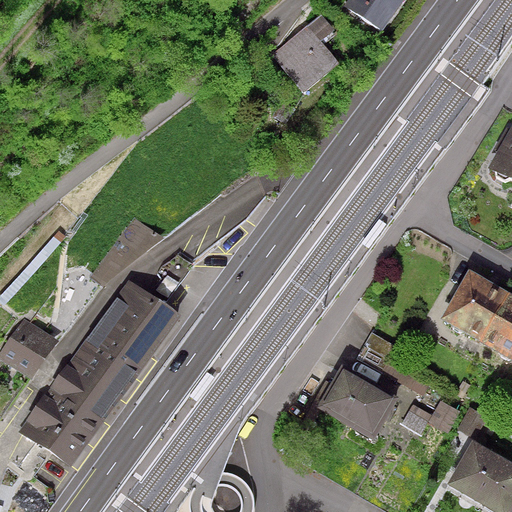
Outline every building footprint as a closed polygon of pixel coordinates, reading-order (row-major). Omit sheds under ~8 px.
[(408,0),(346,0),(343,6),(386,34),(408,0)] [(324,17),(273,56),(304,96),(343,66),(326,44),(338,34),(324,17)] [(250,62),(236,76),(249,89),(263,75),(250,62)] [(297,111),(281,101),(271,117),(287,127),(297,111)] [(511,130),(510,129),(486,172),(511,186),(511,130)] [(506,296),(466,273),(438,322),(478,345),(506,296)] [(75,472),(185,321),(131,282),(22,433),(75,472)] [(511,299),(506,296),(478,345),(511,364),(511,299)] [(25,317),(0,352),(0,361),(33,384),(62,343),(25,317)] [(395,348),(370,334),(363,346),(387,360),(395,348)] [(387,360),(363,346),(355,360),(379,374),(387,360)] [(394,406),(339,375),(317,413),(372,444),(394,406)] [(440,403),(428,424),(445,434),(458,413),(440,403)] [(429,417),(411,406),(400,426),(421,437),(428,424),(426,423),(429,417)] [(507,511),(511,504),(511,468),(471,445),(445,490),(483,511),(507,511)]
